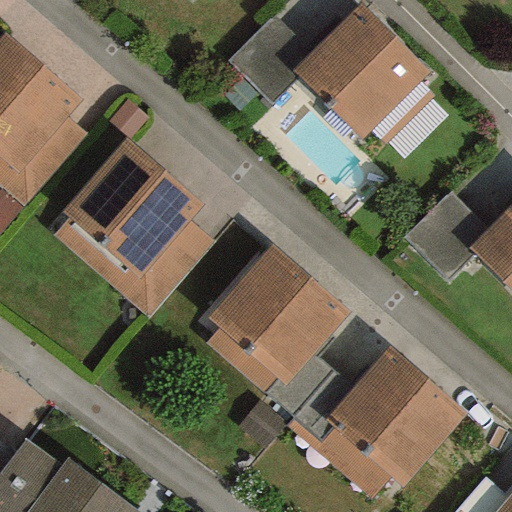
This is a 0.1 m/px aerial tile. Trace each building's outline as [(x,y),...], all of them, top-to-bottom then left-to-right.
[(420,86),(351,19),(287,84),(356,151),(420,86)] [(78,112),(0,43),(0,198),(21,217),(84,144),(65,127),(78,112)] [(193,215),(117,149),(51,224),(59,230),(47,243),(142,326),(203,257),(177,234),(193,215)] [(511,207),(462,258),(511,307),(511,207)] [(343,322),(260,254),(200,327),(211,341),(203,352),(263,400),(271,390),(281,398),(343,322)] [(456,425),(379,360),(320,430),(330,439),(319,451),(374,498),(380,490),(392,500),(456,425)] [(24,511),(0,493),(0,511),(120,511),(57,466),(24,511)] [(511,511),(511,497),(498,511),(511,511)]
